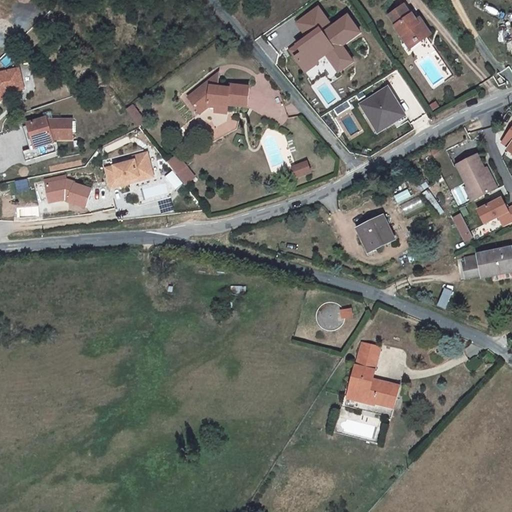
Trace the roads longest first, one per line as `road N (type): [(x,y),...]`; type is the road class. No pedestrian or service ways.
road 1 (tertiary): [(494,346),(309,273),(162,238)]
road 2 (residential): [(209,0),(357,173)]
road 3 (unclassified): [(162,238),(307,199),(357,173)]
road 4 (unclassified): [(357,173),(511,98)]
road 5 (tertiary): [(162,238),(0,248)]
road 6 (unknown): [(382,297),(412,279),(503,288)]
